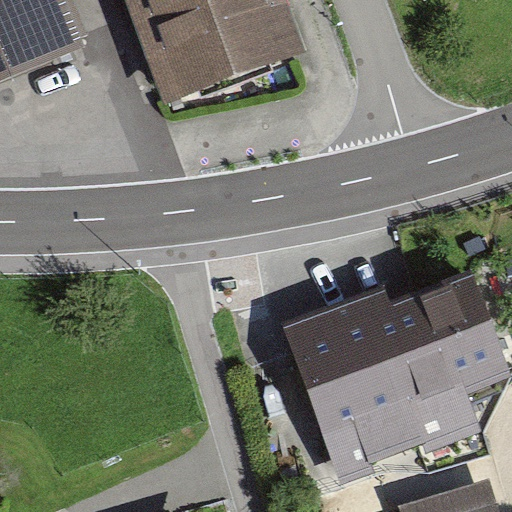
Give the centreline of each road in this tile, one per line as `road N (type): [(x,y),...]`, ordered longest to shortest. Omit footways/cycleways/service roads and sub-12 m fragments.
road 1 (tertiary): [(0,222),(166,216),(293,199),(416,170)]
road 2 (residential): [(360,0),(416,170)]
road 3 (unknown): [(232,451),(109,511)]
